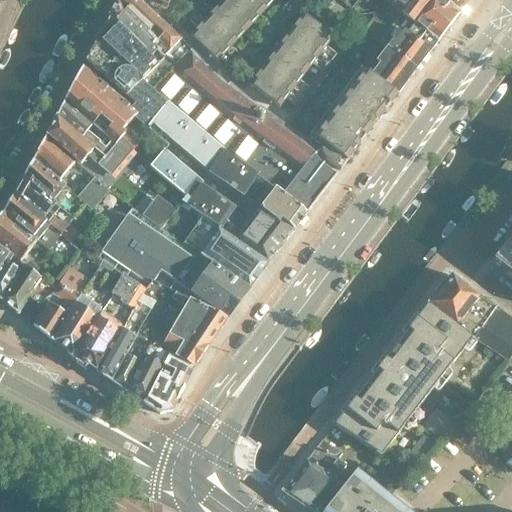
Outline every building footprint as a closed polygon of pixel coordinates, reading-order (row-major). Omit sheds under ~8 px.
[(136,0),(117,0),(116,3),(156,41),(168,53),(165,57),(174,67),(191,51),(180,41),(136,0)] [(246,0),(227,0),(221,6),(246,30),(262,14),(246,0)] [(246,0),(262,14),(274,0),(246,0)] [(383,0),(382,1),(376,10),(383,15),(389,6),(400,14),(409,0),(383,0)] [(409,0),(400,14),(413,25),(414,24),(432,0),(409,0)] [(444,0),(432,0),(414,24),(413,25),(406,34),(418,43),(426,33),(449,3),(444,0)] [(116,3),(109,16),(144,52),(147,54),(153,48),(163,58),(165,57),(168,53),(156,41),(116,3)] [(449,3),(426,33),(418,43),(429,52),(437,41),(460,12),(449,3)] [(204,4),(196,12),(232,46),(246,30),(221,6),(213,14),(204,4)] [(196,12),(188,20),(198,29),(190,37),(216,62),(232,46),(196,12)] [(303,15),(289,33),(329,64),(336,55),(325,47),(332,37),(315,24),(314,16),(309,12),(306,17),(303,15)] [(109,16),(97,38),(143,80),(158,66),(144,52),(109,16)] [(372,17),(363,30),(379,42),(389,30),(372,17)] [(382,44),(390,50),(416,70),(429,52),(406,34),(403,32),(397,28),(391,37),(388,35),(382,44)] [(354,63),(355,64),(372,76),(397,95),(416,70),(390,50),(382,44),(379,42),(366,32),(357,43),(347,57),(354,63)] [(289,33),(276,50),(305,73),(312,64),(323,73),(329,64),(289,33)] [(97,38),(85,62),(133,104),(131,107),(138,115),(135,118),(148,129),(167,104),(142,81),(143,80),(97,38)] [(263,67),(287,86),(303,98),(310,89),(299,81),(305,73),(276,50),(263,67)] [(307,214),(335,177),(319,165),(313,157),(308,143),(259,106),(255,110),(191,51),(174,67),(152,88),(168,103),(225,152),(254,173),(263,180),(268,184),(275,189),(307,214)] [(85,62),(64,101),(92,126),(110,142),(114,145),(120,139),(124,134),(122,131),(135,118),(138,115),(131,107),(133,104),(85,62)] [(350,72),(355,76),(348,85),(342,81),(337,87),(343,92),(336,101),(330,97),(325,104),(330,109),(323,117),(318,113),(312,120),(318,124),(308,137),(309,140),(323,150),(321,152),(325,159),(340,170),(397,95),(372,76),(355,64),(354,65),(350,72)] [(249,85),(278,108),(285,99),(296,107),(303,98),(287,86),(263,67),(249,85)] [(64,101),(56,116),(81,138),(104,158),(114,145),(110,142),(104,148),(98,143),(99,141),(87,131),(92,126),(64,101)] [(283,245),(293,231),(307,214),(275,189),(268,184),(252,204),(243,197),(256,176),(223,152),(224,151),(167,104),(148,129),(167,146),(149,168),(186,197),(182,202),(219,230),(245,248),(268,264),(283,245)] [(47,134),(46,135),(75,161),(80,165),(87,156),(102,169),(107,164),(102,160),(104,158),(81,138),(56,116),(46,134),(47,134)] [(46,135),(32,161),(57,182),(76,198),(82,191),(70,180),(67,183),(61,178),(75,161),(46,135)] [(107,164),(102,169),(109,175),(131,149),(120,139),(104,158),(102,160),(107,164)] [(32,161),(22,180),(55,207),(72,220),(77,214),(84,205),(57,182),(32,161)] [(94,178),(76,198),(84,205),(91,211),(108,193),(106,192),(107,191),(94,178)] [(22,180),(12,197),(45,224),(45,223),(60,236),(72,221),(55,207),(22,180)] [(12,197),(3,214),(32,239),(36,242),(48,251),(60,236),(45,224),(12,197)] [(212,263),(211,265),(183,245),(162,229),(132,209),(98,258),(99,260),(102,262),(111,268),(123,276),(145,290),(151,282),(225,320),(226,318),(248,290),(212,263)] [(3,214),(0,218),(0,249),(8,256),(19,264),(36,242),(32,239),(3,214)] [(219,230),(202,218),(183,245),(211,265),(212,263),(248,290),(268,264),(245,248),(219,230)] [(511,235),(492,261),(504,270),(502,273),(511,280),(511,235)] [(80,254),(84,250),(75,241),(71,246),(80,254)] [(0,249),(0,267),(4,262),(3,262),(8,256),(0,249)] [(4,262),(0,267),(0,300),(1,301),(20,273),(8,265),(4,262)] [(76,304),(68,316),(53,341),(74,355),(97,318),(111,295),(100,287),(111,268),(102,262),(76,304)] [(24,266),(20,273),(1,301),(16,312),(16,313),(17,314),(27,298),(32,300),(40,306),(44,299),(51,296),(55,290),(40,279),(24,266)] [(55,290),(52,296),(72,308),(80,296),(79,296),(87,285),(66,272),(59,283),(55,290)] [(451,275),(427,305),(471,339),(503,360),(504,358),(508,361),(511,355),(511,321),(479,299),(480,298),(451,275)] [(97,318),(74,355),(97,371),(118,334),(117,333),(119,329),(122,331),(140,299),(145,290),(123,276),(111,295),(97,318)] [(193,368),(225,320),(151,282),(145,290),(140,299),(157,306),(136,339),(169,356),(193,368)] [(118,334),(97,371),(112,381),(126,356),(135,339),(136,339),(157,306),(140,299),(122,331),(119,329),(117,333),(118,334)] [(47,302),(33,325),(53,341),(68,316),(47,302)] [(343,415),(334,426),(342,432),(380,457),(396,436),(452,364),(471,339),(427,305),(415,321),(414,320),(402,335),(404,337),(386,360),(354,403),(343,415)] [(126,356),(112,381),(126,391),(140,364),(126,356)] [(169,356),(164,367),(145,404),(160,414),(171,412),(193,368),(169,356)] [(144,357),(140,364),(126,391),(145,404),(164,367),(144,357)] [(436,408),(424,424),(434,432),(447,417),(436,408)] [(282,493),(300,505),(310,511),(323,511),(344,486),(335,481),(345,467),(337,461),(342,454),(322,441),(306,461),(282,493)] [(344,486),(323,511),(360,511),(377,490),(356,473),(346,487),(344,486)] [(360,511),(404,511),(377,490),(360,511)]
